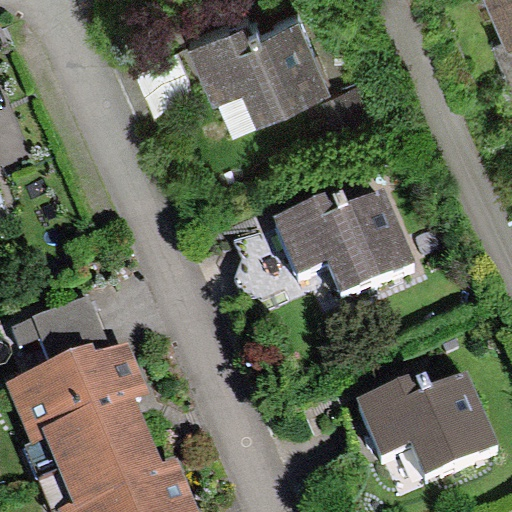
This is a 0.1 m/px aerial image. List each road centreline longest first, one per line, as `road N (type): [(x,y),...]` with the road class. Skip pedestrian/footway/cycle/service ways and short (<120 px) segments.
road 1 (residential): [(45,0),(269,511)]
road 2 (residential): [(511,256),(401,0)]
